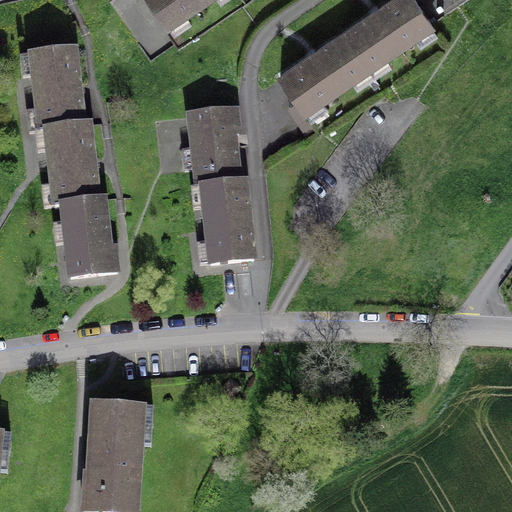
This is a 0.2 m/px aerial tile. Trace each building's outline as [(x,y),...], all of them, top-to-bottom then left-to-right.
[(136,0),(159,33),(208,0),(136,0)] [(400,0),(393,0),(273,83),(299,120),(424,34),(400,0)] [(85,129),(75,54),(22,61),(32,136),(85,129)] [(241,190),(232,115),(179,122),(189,197),(241,190)] [(97,205),(87,130),(34,137),(44,212),(97,205)] [(254,266),(244,190),(192,197),(201,272),(254,266)] [(109,280),(100,205),(47,212),(57,287),(109,280)] [(139,511),(147,412),(76,407),(68,511),(139,511)]
